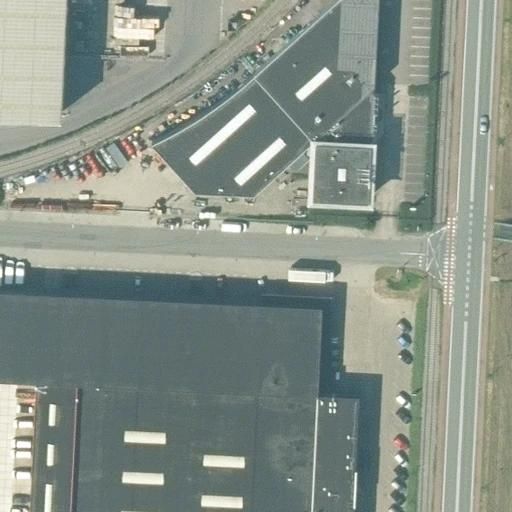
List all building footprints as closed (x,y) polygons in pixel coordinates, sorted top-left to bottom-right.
[(0,0),(0,109),(62,112),(67,0),(0,0)] [(379,0),(333,0),(289,40),(254,71),(242,82),(229,93),(217,102),(203,111),(190,119),(178,126),(166,133),(152,140),(196,188),(255,191),(315,137),(334,120),(370,86),(375,82),(379,0)] [(370,86),(334,120),(353,140),(368,140),(373,136),(376,136),(377,119),(378,119),(380,119),(381,118),(382,117),(382,116),(383,115),(383,114),(383,113),(383,112),(382,111),(382,110),(381,110),(380,109),(379,109),(378,109),(379,92),(376,92),(370,86)] [(316,145),(313,194),(314,194),(362,196),(369,197),(372,141),(368,140),(353,140),(334,120),(315,137),(316,139),(316,145)] [(324,303),(44,289),(0,287),(0,376),(36,379),(29,511),(292,511),(294,473),(357,476),(360,392),(318,390),(324,303)] [(292,511),(355,511),(357,476),(294,473),(292,511)]
